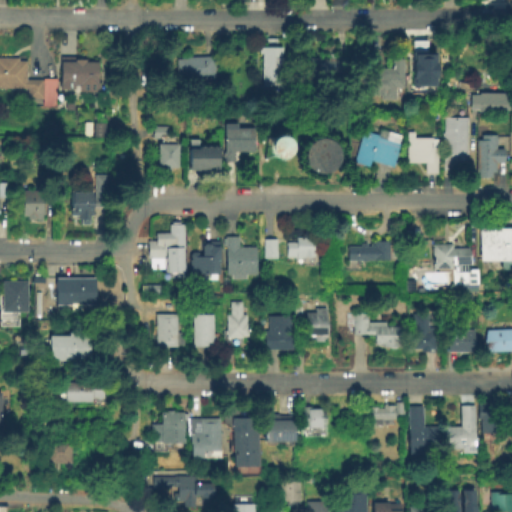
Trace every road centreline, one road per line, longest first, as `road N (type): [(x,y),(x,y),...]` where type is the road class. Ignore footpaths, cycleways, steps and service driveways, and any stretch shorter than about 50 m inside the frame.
road 1 (residential): [(511,383),(134,382)]
road 2 (residential): [(142,208),(511,199)]
road 3 (residential): [(237,20),(0,20)]
road 4 (track): [(131,0),(142,208)]
road 5 (residential): [(475,19),(326,20)]
road 6 (residential): [(135,511),(97,500),(0,496)]
road 7 (residential): [(120,246),(0,249)]
